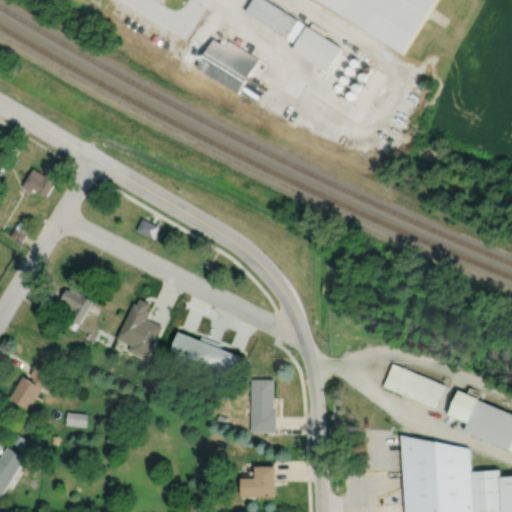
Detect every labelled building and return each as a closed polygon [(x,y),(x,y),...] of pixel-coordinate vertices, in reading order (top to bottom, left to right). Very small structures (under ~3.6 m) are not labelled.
[(308,25),(268,0),(252,0),(246,11),(296,43),(308,25)] [(320,0),(405,53),(437,0),(320,0)] [(308,25),(296,43),(293,48),(327,70),(342,46),(324,35),(327,31),(312,22),(309,26),(308,25)] [(214,38),(196,67),(238,93),(239,91),(245,82),(260,58),(229,39),(225,45),(214,38)] [(353,58),(352,59),(351,60),(351,62),(351,63),(352,65),(353,66),(355,66),(356,66),(357,65),(358,64),(359,62),(359,61),(358,59),(357,58),(356,58),(354,57),(353,58)] [(348,66),(347,67),(346,68),(346,70),(346,71),(347,73),(348,74),(350,74),(351,74),(353,73),(354,72),(354,70),(354,69),(353,67),(352,66),(351,66),(349,65),(348,66)] [(361,72),(360,73),(359,75),(359,76),(359,78),(360,79),(361,80),(363,80),(364,80),(366,79),(367,78),(367,77),(367,75),(366,74),(365,73),(364,72),(362,72),(361,72)] [(342,75),(341,76),(340,78),(340,79),(340,81),(341,82),(342,83),(344,83),(345,83),(347,82),(348,81),(348,80),(348,78),(348,77),(346,76),(345,75),(343,75),(342,75)] [(239,91),(256,101),(261,92),(245,82),(239,91)] [(336,83),(335,84),(334,85),(334,87),(334,89),(335,90),(336,91),(338,91),(339,91),(341,90),(342,89),(342,87),(342,86),(341,84),(340,83),(339,83),(337,83),(336,83)] [(354,83),(353,84),(352,85),(352,87),(353,89),(353,90),(355,91),(356,91),(358,91),(359,90),(360,89),(361,87),(361,86),(360,84),(359,83),(357,83),(356,83),(354,83)] [(349,91),(348,92),(348,93),(347,95),(348,97),(349,98),(350,99),(351,99),(353,99),(354,98),(355,97),(356,95),(356,94),(355,92),(354,91),(353,91),(351,91),(349,91)] [(378,139),(376,142),(386,148),(389,145),(378,139)] [(34,168),(23,186),(33,192),(34,189),(46,196),(55,180),(34,168)] [(142,218),(136,230),(153,238),(159,226),(142,218)] [(17,227),(20,221),(31,228),(27,233),(17,227)] [(16,227),(11,235),(22,242),(28,233),(27,233),(17,227),(16,227)] [(347,284),(344,315),(350,315),(353,285),(347,284)] [(67,289),(59,302),(64,304),(62,307),(67,310),(69,308),(71,309),(66,317),(79,325),(93,301),(71,288),(69,290),(67,289)] [(139,298),(136,304),(134,303),(116,338),(131,345),(128,351),(146,360),(163,326),(146,318),(150,311),(147,310),(150,304),(139,298)] [(212,341),(201,337),(200,341),(179,333),(172,351),(203,364),(212,341)] [(203,364),(234,376),(242,357),(220,349),(222,345),(212,341),(203,364)] [(393,364),(384,386),(436,408),(445,386),(393,364)] [(24,375),(11,397),(28,407),(41,387),(42,388),(49,376),(35,368),(31,375),(34,377),(32,380),(24,375)] [(252,380),(251,429),(276,429),(276,408),(274,408),(274,380),(252,380)] [(511,448),(511,411),(476,396),(477,395),(457,387),(447,411),(467,419),(463,428),(511,448)] [(207,401),(203,410),(212,414),(216,405),(207,401)] [(66,409),(65,423),(86,424),(87,411),(66,409)] [(218,412),(216,418),(224,421),(226,416),(218,412)] [(17,431),(11,439),(20,444),(25,436),(17,431)] [(402,432),(406,511),(511,511),(511,473),(499,474),(499,467),(470,469),(469,445),(402,432)] [(6,444),(0,453),(0,494),(24,455),(6,444)] [(276,463),(256,463),(256,474),(242,474),(242,493),(276,494),(276,463)] [(180,500),(180,510),(194,510),(194,500),(180,500)]
